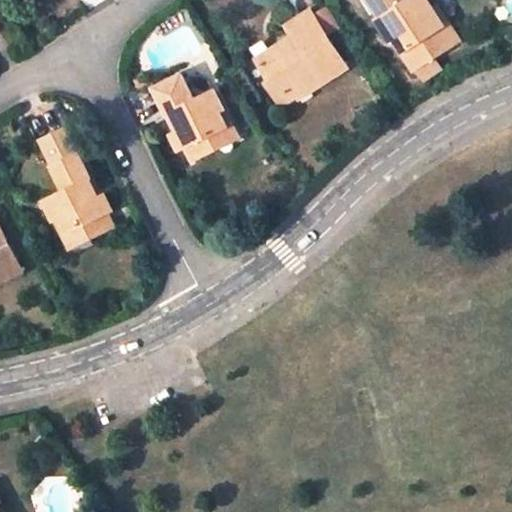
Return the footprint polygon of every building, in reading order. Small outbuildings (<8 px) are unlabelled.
[(381,0),(421,65),(450,46),(438,26),(445,22),(435,8),(429,0),(381,0)] [(438,26),(450,46),(464,37),(443,2),(435,8),(445,22),(438,26)] [(313,74),(318,81),(343,64),(306,10),(282,27),(290,37),(256,62),(269,80),(262,84),(274,100),(313,74)] [(313,74),(274,100),(279,107),(318,81),(313,74)] [(215,114),(221,110),(211,91),(193,100),(180,75),(152,90),(173,128),(177,126),(193,157),(212,147),(205,135),(221,125),(215,114)] [(226,108),(221,110),(215,114),(221,125),(205,135),(212,147),(239,132),(226,108)] [(44,198),(53,216),(59,214),(66,228),(83,220),(90,233),(108,223),(90,188),(95,186),(77,150),(49,163),(62,189),(44,198)] [(59,214),(53,216),(49,219),(62,247),(90,233),(83,220),(66,228),(59,214)] [(0,277),(19,269),(0,227),(0,277)]
